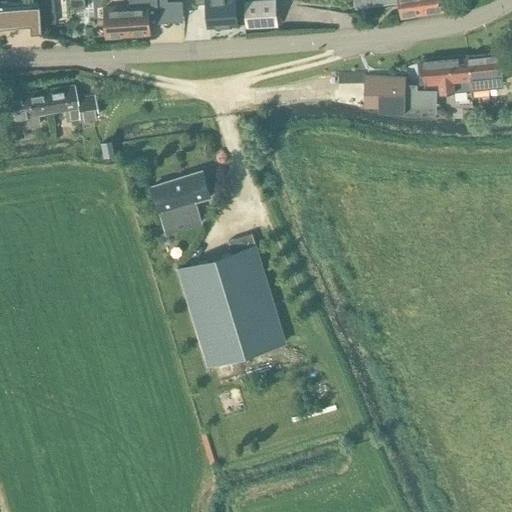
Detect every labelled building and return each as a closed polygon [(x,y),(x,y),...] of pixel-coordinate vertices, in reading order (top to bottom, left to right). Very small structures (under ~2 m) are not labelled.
[(55,27),(52,0),(37,0),(41,29),(55,27)] [(84,0),(69,0),(70,9),(85,8),(84,0)] [(194,0),(195,1),(207,0),(207,1),(208,18),(209,25),(237,23),(235,0),(194,0)] [(276,27),(275,12),(274,0),(267,0),(244,2),(246,30),(276,27)] [(420,0),(354,0),(356,8),(390,4),(400,3),(402,17),(422,14),(420,0)] [(420,0),(422,14),(443,11),(441,0),(420,0)] [(148,5),(105,7),(106,37),(149,35),(148,5)] [(503,84),(499,52),(467,56),(471,87),(503,84)] [(467,56),(423,60),(425,81),(438,80),(439,86),(441,86),(441,90),(471,87),(467,56)] [(379,76),(378,100),(378,107),(405,108),(405,84),(405,76),(379,76)] [(436,116),(437,90),(416,90),(416,84),(405,84),(405,108),(428,109),(428,115),(436,116)] [(96,116),(95,104),(94,96),(76,98),(73,86),(62,87),(44,90),(49,112),(64,109),(65,119),(76,118),(77,130),(94,128),(93,118),(92,116),(96,116)] [(44,90),(17,94),(20,109),(5,111),(7,130),(40,125),(37,113),(49,112),(44,90)] [(202,171),(153,186),(167,232),(192,224),(186,204),(196,201),(210,197),(202,171)] [(178,268),(191,310),(208,365),(285,341),(252,234),(228,240),(232,252),(178,268)]
